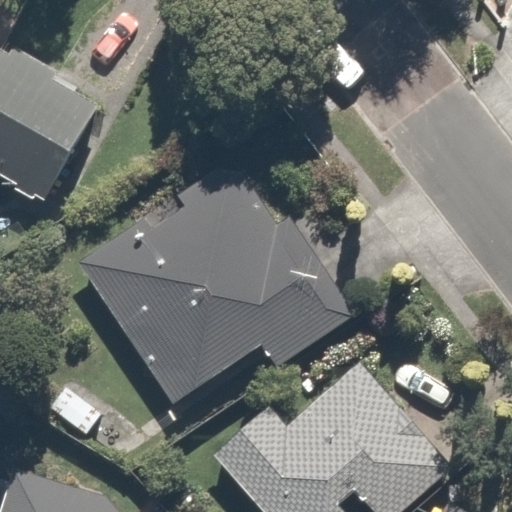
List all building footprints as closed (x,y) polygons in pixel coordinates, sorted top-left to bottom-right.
[(103,117),(0,62),(0,173),(57,203),(103,117)] [(247,154),(175,201),(183,213),(144,238),(136,226),(68,270),(158,409),(337,293),(247,154)] [(362,498),(375,511),(401,511),(454,465),(356,356),(285,419),(267,399),(205,454),(257,511),(350,511),(348,510),(362,498)] [(17,468),(10,511),(146,511),(150,487),(17,468)] [(492,511),(451,486),(435,511),(492,511)]
